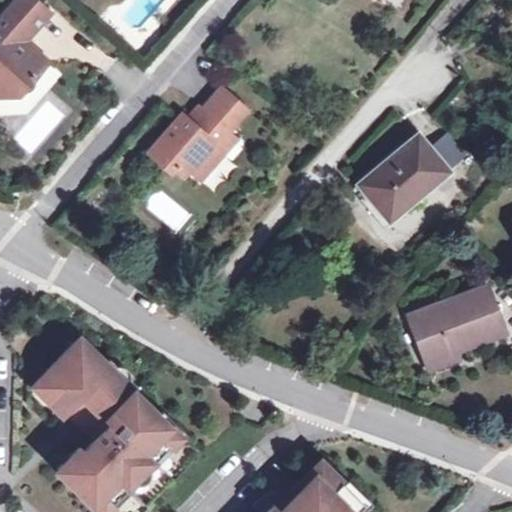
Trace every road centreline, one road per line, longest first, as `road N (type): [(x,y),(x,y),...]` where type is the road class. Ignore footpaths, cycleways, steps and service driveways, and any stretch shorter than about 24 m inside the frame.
road 1 (residential): [(180,343),(214,284),(441,36)]
road 2 (residential): [(10,238),(226,0)]
road 3 (residential): [(319,403),(511,462)]
road 4 (residential): [(24,250),(180,343)]
road 5 (residential): [(199,511),(319,403)]
road 6 (residential): [(180,343),(319,403)]
